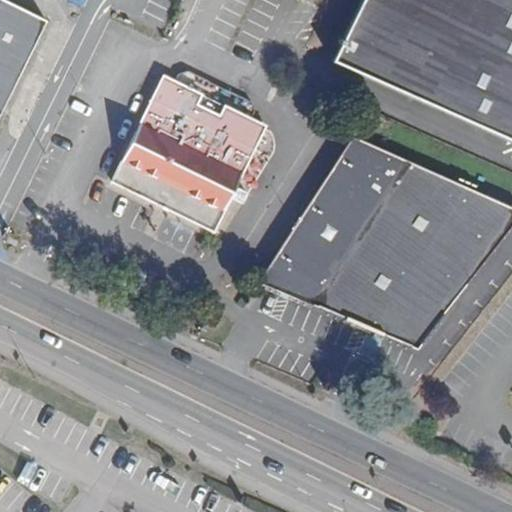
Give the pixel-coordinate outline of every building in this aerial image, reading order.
[(0,0),(0,113),(45,20),(2,0),(0,0)] [(511,0),(364,0),(334,63),(511,147),(511,0)] [(220,225),(272,120),(170,70),(118,176),(220,225)] [(414,352),(511,226),(511,209),(352,137),(259,283),(414,352)] [(14,387),(0,375),(0,391),(6,396),(14,387)]
